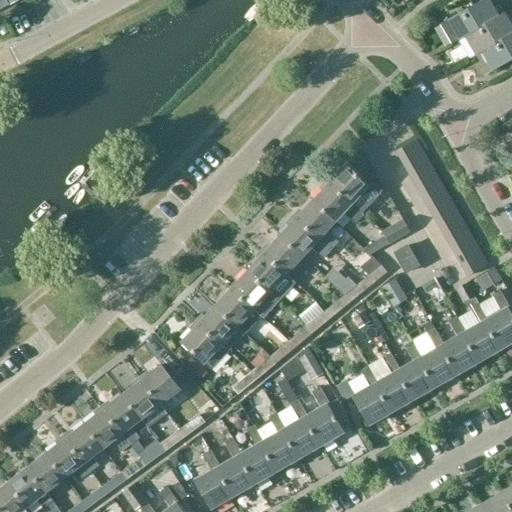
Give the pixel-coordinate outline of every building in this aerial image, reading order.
[(499,17),(498,16),(488,0),(481,0),(440,25),(451,44),(459,40),(465,36),(499,17)] [(511,26),(504,13),(498,16),(499,17),(465,36),(459,40),(470,58),(476,55),(477,55),(483,51),(482,51),(511,33),(511,26)] [(511,33),(482,51),(483,51),(494,71),(511,60),(511,33)] [(416,141),(396,153),(401,162),(421,150),(416,141)] [(428,160),(421,150),(401,162),(407,173),(428,160)] [(433,170),(428,160),(407,173),(413,182),(433,170)] [(346,165),(329,183),(362,214),(363,213),(382,192),(372,182),(367,186),(346,165)] [(439,181),(433,170),(413,182),(419,193),(439,181)] [(446,191),(439,181),(419,193),(425,203),(446,191)] [(362,214),(329,183),(312,201),(335,221),(343,212),(356,224),(364,214),(363,213),(362,214)] [(451,201),(446,191),(425,203),(431,213),(451,201)] [(335,221),(312,201),(297,218),(331,251),(338,243),(325,231),(335,221)] [(457,212),(451,201),(431,213),(437,224),(457,212)] [(464,223),(457,212),(437,224),(443,235),(464,223)] [(331,251),(297,218),(280,236),(301,257),(311,246),(324,259),(331,251)] [(382,231),(385,236),(383,237),(388,244),(409,232),(402,221),(382,231)] [(470,233),(464,223),(443,235),(449,245),(470,233)] [(476,243),(470,233),(449,245),(455,255),(476,243)] [(280,236),(264,253),(286,274),(301,257),(280,236)] [(370,254),(388,244),(383,237),(364,248),(370,254)] [(482,253),(476,243),(455,255),(461,266),(482,253)] [(405,273),(418,265),(407,246),(394,253),(405,273)] [(286,274),(264,253),(247,271),(279,301),(296,283),(286,274)] [(488,264),(482,253),(461,266),(467,276),(488,264)] [(361,268),(368,275),(362,281),(367,288),(386,272),(374,257),(361,268)] [(253,309),(261,316),(263,319),(279,301),(247,271),(231,288),(253,309)] [(382,288),(393,308),(407,299),(396,279),(382,288)] [(444,298),(434,280),(422,287),(426,295),(432,291),(434,295),(435,294),(439,301),(444,298)] [(362,281),(344,296),(349,303),(367,288),(362,281)] [(479,323),(465,331),(463,333),(480,362),(502,349),(484,320),(486,319),(477,303),(467,284),(455,291),(463,304),(466,303),(470,308),(479,323)] [(261,316),(253,309),(231,288),(215,306),(244,334),(261,316)] [(500,311),(486,319),(484,320),(502,349),(511,343),(511,316),(507,308),(509,307),(499,290),(491,295),(500,311)] [(349,303),(344,296),(325,311),(331,318),(349,303)] [(454,337),(443,344),(440,345),(457,375),(480,362),(463,333),(465,331),(449,303),(438,310),(454,337)] [(228,351),(244,334),(215,306),(198,324),(228,351)] [(331,318),(325,311),(306,327),(312,334),(331,318)] [(370,322),(364,312),(354,318),(359,328),(370,322)] [(228,351),(198,324),(181,342),(203,362),(204,361),(212,369),(228,351)] [(312,334),(306,327),(288,342),(294,349),(312,334)] [(435,349),(421,356),(418,358),(435,387),(457,375),(440,345),(443,344),(434,328),(426,333),(435,349)] [(414,361),(399,370),(397,371),(413,400),(435,387),(418,358),(421,356),(413,341),(405,346),(414,361)] [(288,342),(279,349),(271,356),(269,357),(275,364),(294,349),(288,342)] [(271,356),(263,350),(251,363),(256,368),(251,372),(257,379),(275,364),(269,357),(271,356)] [(391,413),(413,400),(397,371),(399,370),(390,354),(382,358),(391,374),(378,382),(376,383),(391,413)] [(160,365),(141,380),(160,405),(179,390),(160,365)] [(362,371),(363,374),(348,384),(346,381),(336,387),(344,401),(352,396),(369,425),(391,413),(376,383),(378,382),(369,367),(362,371)] [(237,395),(257,379),(251,372),(232,388),(237,395)] [(160,405),(141,380),(122,395),(141,420),(160,405)] [(321,408),(307,416),(305,417),(321,445),(343,432),(328,405),(330,404),(320,387),(312,392),(321,408)] [(299,420),(286,428),(283,429),(300,457),(321,445),(305,417),(307,416),(298,400),(292,389),(284,393),(299,420)] [(141,420),(122,395),(103,409),(131,445),(140,438),(131,427),(141,420)] [(131,445),(103,409),(84,424),(103,449),(114,441),(122,452),(131,445)] [(277,433),(263,441),(261,442),(277,470),(300,457),(283,429),(286,428),(276,412),(268,417),(277,433)] [(199,415),(179,429),(185,437),(204,422),(199,415)] [(103,449),(84,424),(65,439),(90,472),(99,465),(93,457),(103,449)] [(255,446),(242,454),(240,455),(255,483),(277,470),(261,442),(263,441),(254,425),(246,430),(255,446)] [(165,451),(185,437),(179,429),(159,444),(165,451)] [(234,458),(220,466),(217,468),(234,496),(255,483),(240,455),(242,454),(232,437),(224,442),(234,458)] [(90,472),(65,439),(46,454),(65,478),(76,470),(83,478),(90,472)] [(165,451),(159,444),(141,458),(146,465),(165,451)] [(211,509),(234,496),(217,468),(220,466),(210,450),(203,455),(212,471),(195,481),(211,509)] [(65,478),(46,454),(27,468),(46,493),(65,478)] [(146,465),(141,458),(121,473),(127,480),(146,465)] [(27,508),(38,499),(45,508),(53,502),(46,493),(27,468),(7,483),(27,508)] [(127,480),(121,473),(102,487),(107,494),(127,480)] [(7,483),(0,488),(0,511),(21,511),(27,508),(7,483)] [(146,503),(133,485),(123,492),(135,510),(146,503)] [(167,488),(160,493),(171,507),(163,511),(182,511),(177,505),(187,497),(187,496),(179,485),(170,492),(167,488)] [(511,511),(511,486),(500,493),(511,511)] [(107,494),(102,487),(83,501),(88,508),(107,494)] [(511,511),(500,493),(479,505),(483,511),(511,511)] [(82,511),(88,508),(83,501),(68,511),(82,511)] [(143,511),(155,511),(148,502),(140,508),(143,511)]
